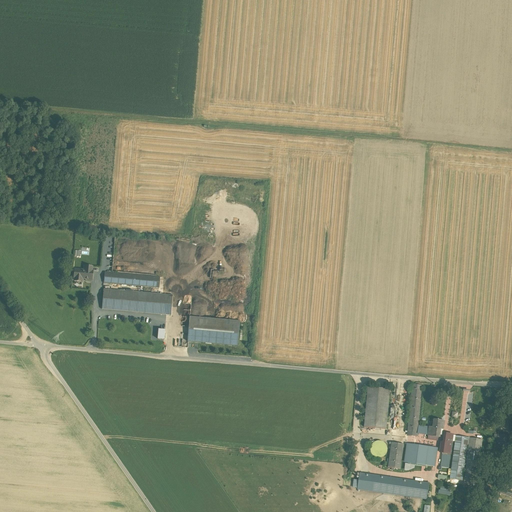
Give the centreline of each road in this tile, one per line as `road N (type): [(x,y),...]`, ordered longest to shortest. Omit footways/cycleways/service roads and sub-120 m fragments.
road 1 (track): [(0,104),(511,149)]
road 2 (unclassified): [(511,388),(39,345)]
road 3 (unclassified): [(39,345),(153,511)]
